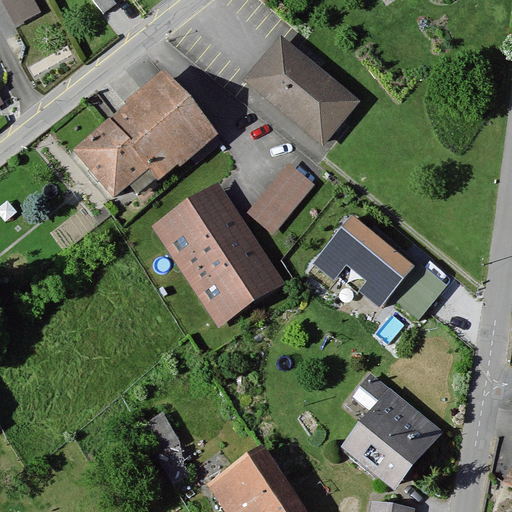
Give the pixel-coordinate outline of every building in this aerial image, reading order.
[(35,0),(4,0),(18,26),(42,13),(35,0)] [(116,2),(114,0),(95,0),(105,11),(116,2)] [(317,138),(351,92),(274,30),(234,79),(317,138)] [(174,75),(80,149),(121,200),(156,172),(167,186),(226,139),(174,75)] [(290,162),(246,212),(270,233),(314,182),(290,162)] [(223,182),(154,225),(221,332),(290,289),(223,182)] [(414,263),(350,212),(314,258),(378,309),(414,263)] [(445,430),(390,389),(343,450),(398,491),(445,430)] [(140,425),(176,481),(197,467),(161,412),(140,425)] [(309,511),(266,447),(208,486),(226,511),(309,511)] [(413,511),(414,505),(373,500),(371,511),(413,511)]
